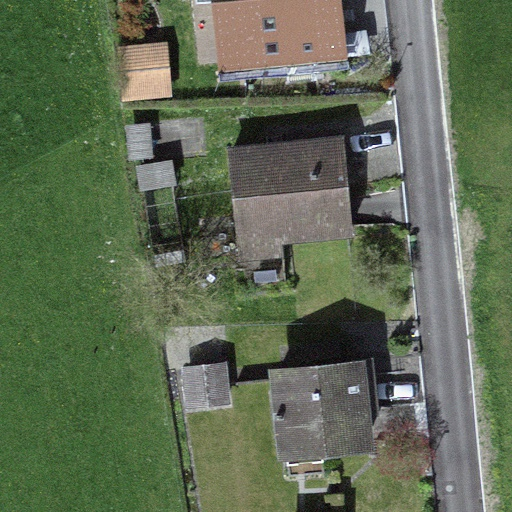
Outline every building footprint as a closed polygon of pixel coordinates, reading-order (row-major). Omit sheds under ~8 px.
[(212,0),(218,62),(368,48),(366,23),(345,25),(342,0),(212,0)] [(172,91),(169,36),(116,40),(119,95),(172,91)] [(128,156),(153,154),(150,118),(125,120),(128,156)] [(354,229),(344,127),(229,138),(235,199),(208,202),(213,252),(239,249),(240,257),(245,257),(246,269),(285,265),(282,236),(354,229)] [(176,181),(171,155),(136,161),(141,186),(176,181)] [(371,406),(379,405),(373,349),(269,359),(278,451),(375,440),(371,406)] [(182,362),(187,404),(232,399),(227,356),(182,362)]
